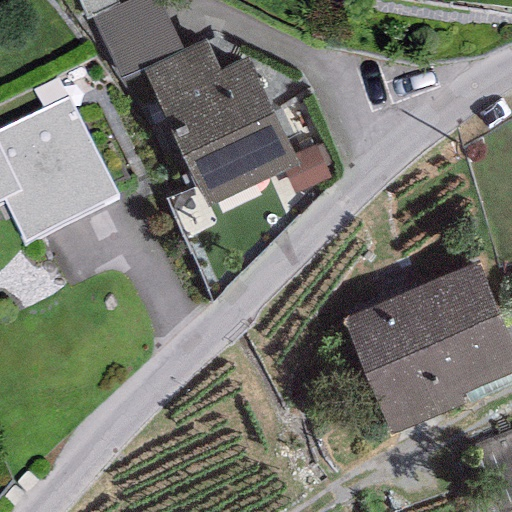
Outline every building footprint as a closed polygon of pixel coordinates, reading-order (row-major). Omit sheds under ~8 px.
[(133,0),(92,19),(123,86),(144,76),(141,70),(182,51),(157,0),(133,0)] [(144,76),(209,206),(285,173),(299,166),(294,155),(247,58),(218,70),(204,42),(182,51),(141,70),(144,76)] [(68,97),(0,130),(0,202),(4,200),(24,241),(117,196),(68,97)] [(331,164),(322,143),(294,155),(299,166),(285,173),(295,194),(330,179),(325,166),(331,164)] [(342,322),(392,435),(463,405),(459,397),(511,374),(511,346),(477,263),(342,322)] [(511,431),(469,450),(496,511),(505,511),(511,509),(511,431)]
